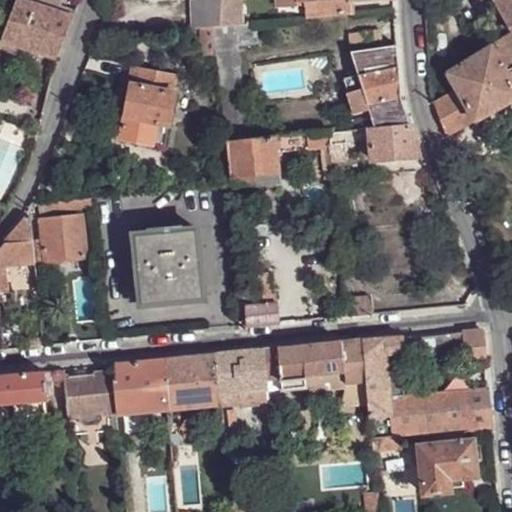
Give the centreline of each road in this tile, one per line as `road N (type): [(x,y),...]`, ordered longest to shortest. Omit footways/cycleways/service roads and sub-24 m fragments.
road 1 (residential): [(0,362),(492,316)]
road 2 (residential): [(492,316),(412,101),(405,0)]
road 3 (residential): [(89,0),(54,122),(18,211),(0,234)]
road 4 (residential): [(510,511),(492,316)]
